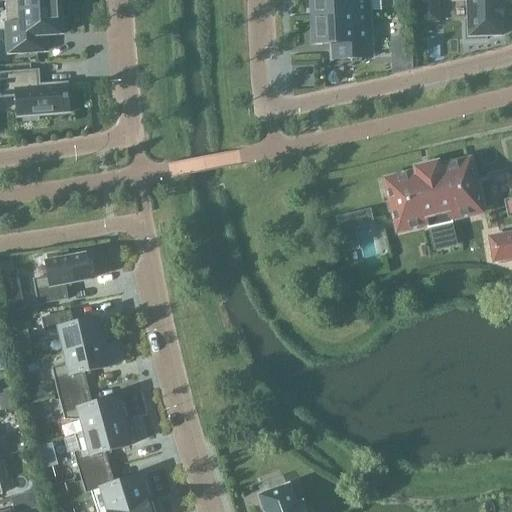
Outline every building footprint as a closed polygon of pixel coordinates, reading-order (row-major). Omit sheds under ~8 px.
[(4,0),(5,12),(59,9),(59,0),(60,0),(4,0)] [(369,16),(368,0),(310,0),(311,18),(369,16)] [(438,10),(437,0),(417,0),(418,11),(438,10)] [(450,0),(451,2),(467,2),(467,20),(463,20),(464,41),(485,41),(485,37),(500,36),(499,22),(501,22),(500,5),(499,5),(498,0),(450,0)] [(59,9),(5,12),(7,54),(43,52),(42,39),(45,36),(61,35),(60,31),(64,31),(64,17),(60,18),(59,9)] [(371,58),(369,16),(311,18),(312,45),(330,44),(330,60),(371,58)] [(316,89),(334,87),(331,63),(313,65),(316,89)] [(0,97),(16,96),(17,117),(22,117),(22,122),(37,121),(37,115),(67,113),(65,85),(38,87),(37,71),(0,74),(0,97)] [(385,180),(397,232),(426,225),(427,229),(451,224),(450,219),(479,212),(467,161),(436,169),(435,165),(415,169),(416,173),(385,180)] [(511,234),(489,238),(493,262),(511,258),(511,234)] [(84,255),(67,258),(66,253),(47,256),(48,262),(45,263),(47,277),(32,280),(37,305),(67,300),(64,285),(89,280),(88,277),(92,272),(90,262),(85,258),(84,255)] [(97,319),(72,325),(69,312),(39,319),(44,339),(60,340),(63,352),(106,343),(102,326),(97,322),(97,319)] [(107,365),(110,359),(106,343),(63,352),(66,365),(51,368),(57,393),(86,387),(83,373),(108,368),(107,365)] [(0,357),(0,377),(10,375),(4,356),(0,357)] [(116,398),(91,405),(88,392),(58,400),(64,420),(80,421),(83,433),(126,421),(122,405),(116,401),(116,398)] [(12,397),(1,399),(4,417),(15,415),(12,397)] [(104,453),(129,446),(128,443),(131,438),(126,421),(83,433),(87,445),(73,454),(78,474),(108,466),(104,453)] [(137,477),(113,484),(109,471),(80,481),(84,494),(99,489),(106,511),(108,511),(149,499),(144,483),(138,480),(137,477)] [(287,487),(259,497),(264,511),(304,511),(302,503),(294,506),(287,487)] [(33,492),(10,498),(14,511),(20,511),(37,507),(33,492)] [(153,511),(149,499),(108,511),(153,511)]
